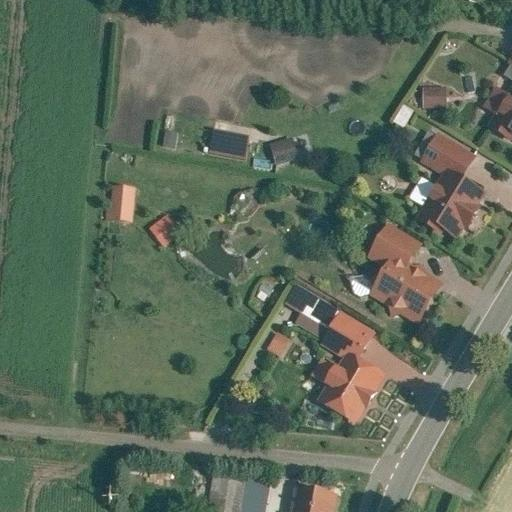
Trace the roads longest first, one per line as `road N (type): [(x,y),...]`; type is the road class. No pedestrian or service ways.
road 1 (unclassified): [(405,469),(0,420)]
road 2 (tertiary): [(511,294),(405,469)]
